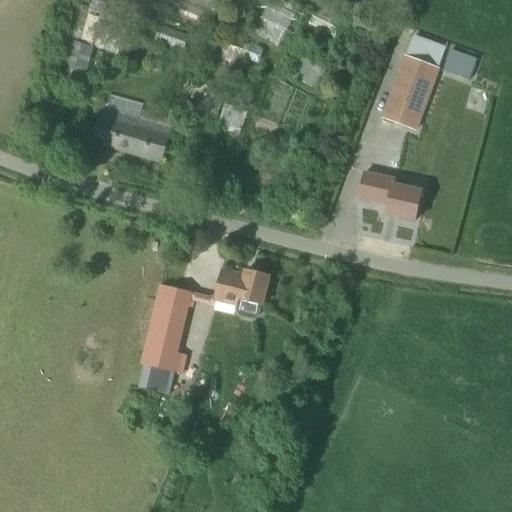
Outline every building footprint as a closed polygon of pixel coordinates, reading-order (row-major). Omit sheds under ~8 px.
[(78,0),(53,78),(80,87),(92,49),(101,52),(101,49),(122,57),(132,33),(112,25),(114,19),(148,30),(156,5),(152,4),(139,0),(78,0)] [(227,0),(225,7),(245,14),(247,8),(250,0),(227,0)] [(277,43),(284,29),(295,34),(305,12),(278,0),(270,0),(255,33),(277,43)] [(189,37),(187,36),(155,25),(150,39),(184,51),(189,37)] [(195,87),(188,107),(202,111),(209,90),(211,84),(213,80),(229,85),(234,72),(239,56),(257,61),(260,51),(239,44),(240,40),(223,35),(208,78),(207,83),(201,81),(199,88),(195,87)] [(407,56),(404,55),(382,118),(417,130),(433,86),(431,85),(444,46),(414,35),(407,56)] [(446,68),(474,78),(481,58),(454,48),(446,68)] [(46,82),(41,98),(68,107),(73,91),(46,82)] [(109,95),(103,116),(100,115),(92,142),(161,162),(173,119),(141,110),(142,105),(109,95)] [(36,105),(31,124),(59,133),(64,113),(66,109),(60,107),(59,110),(37,104),(36,105)] [(247,112),(225,104),(216,129),(239,136),(247,112)] [(364,173),(358,198),(388,205),(386,215),(415,221),(422,192),(393,186),(395,180),(364,173)] [(244,275),(222,270),(214,301),(237,307),(236,310),(239,316),(254,320),(260,316),(269,276),(246,271),(244,275)] [(141,364),(181,373),(184,358),(176,356),(191,293),(160,286),(141,364)]
